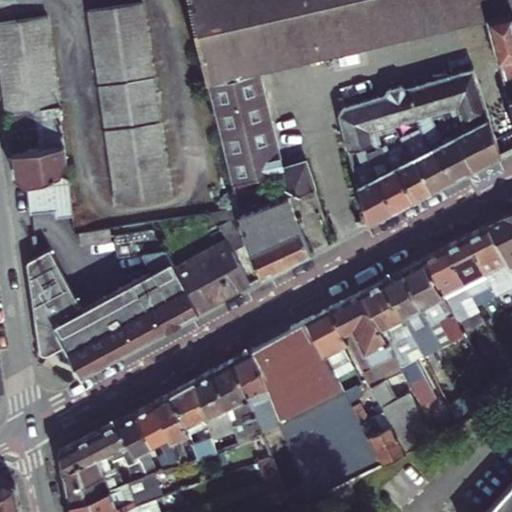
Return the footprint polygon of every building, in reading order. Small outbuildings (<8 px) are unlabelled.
[(281,169),(258,71),(354,49),(343,0),(190,0),(234,184),(280,169),(281,169)] [(478,0),(343,0),(354,49),(488,18),(481,12),(478,0)] [(511,12),(511,10),(509,0),(478,0),(481,12),(488,18),(511,12)] [(172,195),(142,1),(87,10),(117,204),(172,195)] [(511,12),(488,18),(499,63),(511,59),(511,12)] [(0,79),(5,112),(58,104),(59,104),(46,15),(0,21),(0,79)] [(487,119),(473,70),(405,89),(402,86),(387,90),(386,94),(343,106),(338,114),(347,150),(363,145),(373,143),(371,134),(369,129),(390,123),(405,118),(413,116),(422,114),(439,109),(445,123),(450,122),(444,107),(456,104),(460,118),(464,129),(464,130),(487,119)] [(25,182),(48,176),(61,172),(66,163),(58,104),(5,112),(7,130),(43,125),(46,145),(10,151),(13,173),(25,182)] [(499,155),(487,119),(464,130),(464,129),(454,134),(471,169),(499,155)] [(454,128),(452,121),(450,122),(445,123),(448,130),(454,128)] [(433,144),(451,180),(471,169),(454,134),(451,135),(433,144)] [(431,190),(451,180),(433,144),(429,147),(421,150),(413,135),(400,141),(409,157),(413,155),(431,190)] [(431,190),(413,155),(409,157),(393,165),(411,201),(431,190)] [(281,169),(280,169),(286,187),(299,194),(313,189),(303,161),(281,169)] [(390,167),(373,175),(392,211),(411,201),(393,165),(390,167)] [(48,176),(52,207),(54,216),(73,212),(67,171),(61,172),(48,176)] [(392,211),(373,175),(356,184),(366,224),(392,211)] [(29,210),(52,207),(48,176),(25,182),(29,210)] [(299,194),(305,214),(320,209),(313,189),(299,194)] [(289,196),(241,214),(242,217),(249,248),(263,278),(309,253),(300,230),(289,196)] [(511,211),(487,224),(511,273),(511,211)] [(198,312),(250,284),(232,252),(245,245),(232,220),(219,227),(225,239),(174,266),(198,312)] [(465,235),(490,285),(511,273),(487,224),(465,235)] [(80,231),(82,244),(112,240),(110,227),(80,231)] [(80,375),(198,312),(174,266),(154,228),(115,234),(117,255),(141,253),(153,277),(81,314),(50,254),(28,265),(27,266),(39,350),(40,352),(42,353),(45,354),(51,352),(55,350),(60,359),(62,358),(63,361),(65,359),(66,362),(69,361),(70,363),(73,362),(80,375)] [(469,295),(490,285),(465,235),(444,246),(469,295)] [(421,258),(446,307),(469,295),(444,246),(421,258)] [(451,317),(446,307),(421,258),(401,269),(426,320),(429,325),(440,319),(448,335),(455,348),(464,343),(451,317)] [(381,279),(407,330),(426,320),(401,269),(381,279)] [(511,273),(490,285),(492,289),(495,294),(511,285),(509,280),(511,278),(511,273)] [(401,355),(416,347),(407,330),(381,279),(360,290),(393,355),(408,386),(422,378),(413,360),(403,360),(401,355)] [(490,285),(469,295),(471,300),(474,305),(490,297),(487,292),(492,289),(490,285)] [(329,306),(342,331),(350,328),(369,367),(393,355),(360,290),(329,306)] [(446,307),(451,317),(468,308),(466,303),(471,300),(469,295),(446,307)] [(347,341),(342,331),(329,306),(324,309),(341,344),(347,341)] [(324,309),(305,319),(330,368),(348,358),(341,344),(324,309)] [(265,388),(308,502),(380,465),(359,424),(347,401),(343,392),(330,368),(305,319),(250,348),(265,388)] [(437,342),(448,335),(440,319),(429,325),(431,330),(437,342)] [(418,352),(429,345),(424,334),(431,330),(429,325),(426,320),(407,330),(416,347),(418,352)] [(424,334),(429,345),(437,342),(431,330),(424,334)] [(257,393),(265,388),(250,348),(231,358),(252,411),(253,415),(263,410),(257,393)] [(225,408),(230,422),(252,411),(231,358),(211,369),(225,408)] [(225,408),(211,369),(192,379),(204,414),(205,418),(225,408)] [(192,379),(170,391),(187,433),(200,427),(196,418),(204,414),(192,379)] [(384,379),(369,387),(389,425),(403,454),(418,445),(384,379)] [(359,391),(356,386),(343,392),(347,401),(360,394),(359,391)] [(151,400),(169,441),(187,433),(170,391),(151,400)] [(151,400),(133,410),(150,446),(157,442),(169,469),(180,465),(177,459),(169,441),(151,400)] [(115,420),(137,462),(145,477),(154,474),(143,449),(150,446),(133,410),(115,420)] [(372,417),(359,424),(380,465),(403,454),(389,425),(378,431),(372,417)] [(62,470),(105,452),(107,457),(118,452),(126,468),(137,462),(115,420),(58,450),(62,470)] [(211,436),(192,444),(198,459),(216,453),(211,436)] [(242,436),(235,438),(238,446),(244,443),(242,436)] [(69,503),(101,493),(96,478),(114,471),(107,457),(105,452),(62,470),(69,503)] [(177,459),(180,465),(189,462),(186,455),(177,459)] [(270,457),(256,462),(265,485),(279,480),(270,457)] [(511,511),(511,472),(474,511),(511,511)] [(118,478),(122,485),(129,483),(126,475),(118,478)] [(1,479),(0,479),(0,511),(20,511),(15,486),(15,485),(1,478),(1,479)] [(105,484),(107,490),(122,485),(118,478),(105,484)] [(69,503),(70,511),(118,511),(147,502),(164,497),(162,491),(145,496),(139,479),(129,483),(122,485),(107,490),(101,493),(69,503)] [(150,511),(147,502),(118,511),(150,511)]
